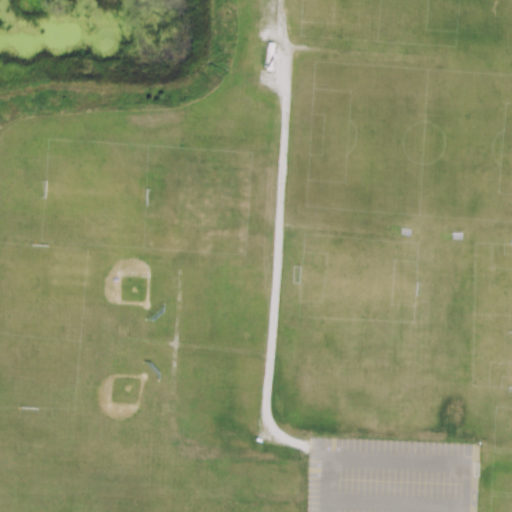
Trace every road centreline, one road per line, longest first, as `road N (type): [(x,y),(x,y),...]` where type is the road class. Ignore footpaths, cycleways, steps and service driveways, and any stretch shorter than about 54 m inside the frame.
road 1 (track): [(286,47),(276,225)]
road 2 (track): [(286,47),(423,58)]
road 3 (track): [(276,225),(411,236)]
road 4 (track): [(276,225),(269,356)]
road 5 (track): [(269,356),(267,424),(316,459)]
